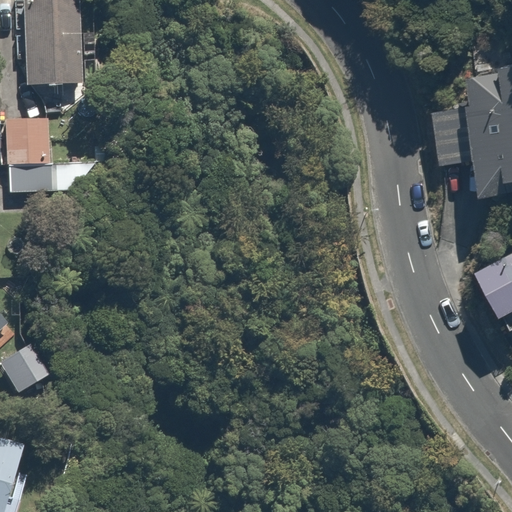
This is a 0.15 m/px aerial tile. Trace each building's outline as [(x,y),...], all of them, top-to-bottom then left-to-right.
[(85,1),(28,2),(29,92),(86,91),(85,1)] [(511,69),(471,76),(477,112),(437,118),(446,171),(485,165),(491,204),(511,200),(511,69)] [(0,121),(13,121),(12,93),(0,93),(0,121)] [(10,170),(12,199),(61,197),(57,119),(13,121),(0,121),(0,160),(0,171),(10,170)] [(511,262),(493,272),(511,308),(511,262)] [(0,307),(0,354),(24,334),(0,307)] [(57,382),(32,345),(0,366),(0,369),(24,404),(57,382)] [(23,511),(41,451),(0,438),(0,511),(23,511)]
